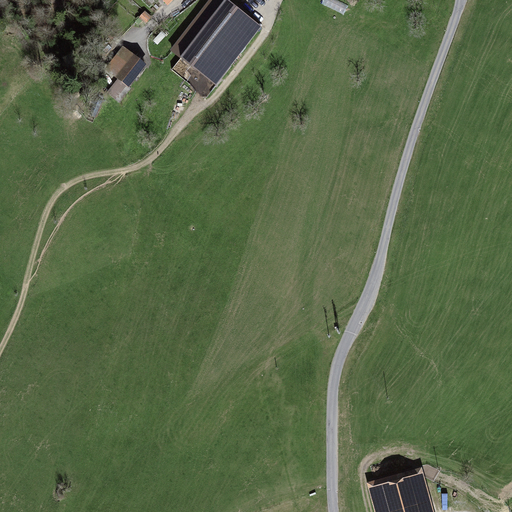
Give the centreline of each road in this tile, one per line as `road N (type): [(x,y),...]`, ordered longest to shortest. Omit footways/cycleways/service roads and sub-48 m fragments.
road 1 (unclassified): [(461,0),(349,341),(335,399),(334,511)]
road 2 (track): [(0,354),(72,185),(153,165),(202,97),(234,82),(270,47),(292,0)]
